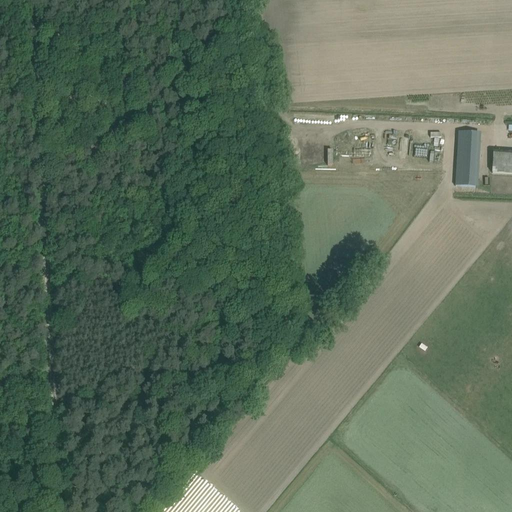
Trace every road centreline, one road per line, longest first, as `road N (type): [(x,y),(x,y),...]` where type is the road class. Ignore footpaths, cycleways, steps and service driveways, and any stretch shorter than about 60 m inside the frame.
road 1 (track): [(135,511),(294,336),(256,0)]
road 2 (track): [(61,511),(31,0)]
